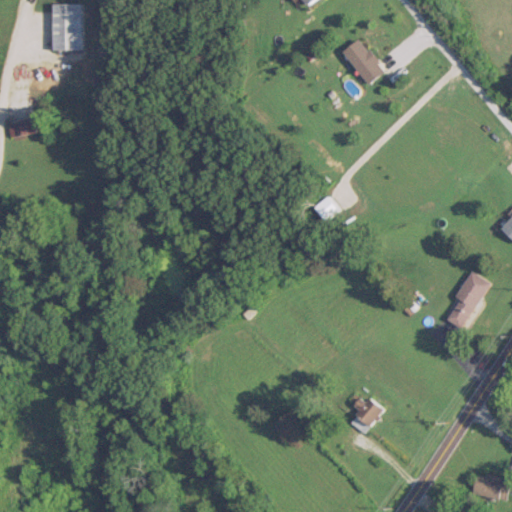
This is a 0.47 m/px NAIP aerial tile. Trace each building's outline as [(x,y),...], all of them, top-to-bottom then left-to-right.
[(54,50),(82,50),(82,3),(54,3),(54,50)] [(346,52),(373,83),(389,69),(361,38),(346,52)] [(13,137),(35,131),(32,118),(10,123),(13,137)] [(511,235),(511,217),(503,227),(511,235)] [(447,319),(465,328),(491,281),(474,271),(447,319)] [(357,407),(360,410),(350,422),(364,434),(385,408),(368,394),(357,407)] [(475,494),(511,500),(511,495),(511,478),(477,474),(475,494)]
